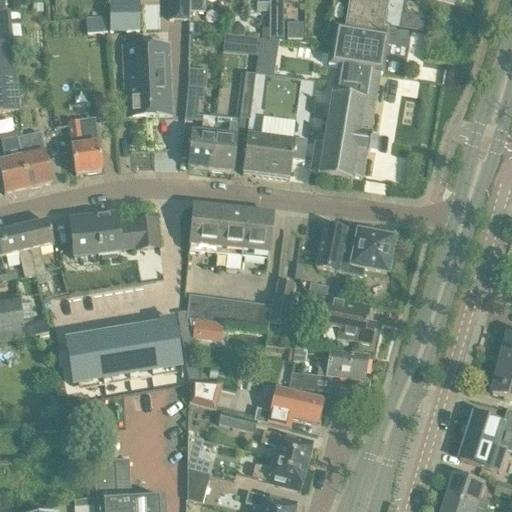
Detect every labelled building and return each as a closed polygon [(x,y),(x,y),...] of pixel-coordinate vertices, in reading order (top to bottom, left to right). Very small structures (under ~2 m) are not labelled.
[(188,0),(168,0),(168,22),(188,23),(188,0)] [(191,15),(205,15),(204,5),(204,0),(191,0),(191,5),(191,15)] [(270,0),(258,0),(259,13),(270,13),(269,42),(271,42),(270,0)] [(270,0),(271,42),(283,43),(283,0),(270,0)] [(335,26),(328,66),(380,74),(382,74),(389,35),(383,34),(388,0),(350,0),(345,28),(335,26)] [(139,3),(128,3),(128,2),(106,2),(106,4),(109,4),(110,36),(139,35),(139,3)] [(0,114),(20,112),(9,12),(5,12),(0,12),(0,114)] [(107,36),(106,19),(85,21),(87,37),(107,36)] [(304,23),(286,23),(286,43),(304,43),(304,23)] [(243,30),(238,25),(230,24),(230,37),(243,38),(243,30)] [(193,35),(202,36),(202,27),(193,26),(193,35)] [(127,38),(127,46),(124,47),(126,117),(145,117),(143,46),(142,46),(142,37),(127,38)] [(238,40),(224,39),(223,55),(237,56),(238,40)] [(282,45),(260,42),(255,77),(278,80),(282,45)] [(170,45),(143,46),(145,117),(172,116),(170,45)] [(318,175),(317,179),(351,185),(352,179),(362,180),(366,154),(369,154),(372,137),(369,136),(380,74),(339,68),(334,98),(332,97),(324,147),(316,146),(311,174),(318,175)] [(246,136),(241,176),(291,182),(293,166),(305,167),(315,84),(273,79),(253,76),(253,79),(246,136)] [(215,138),(210,173),(231,175),(232,175),(236,140),(236,135),(246,136),(253,79),(243,78),(238,122),(230,122),(216,121),(215,138)] [(192,136),(189,171),(210,173),(215,138),(216,121),(215,121),(215,120),(203,119),(203,114),(199,114),(199,101),(203,101),(204,91),(187,89),(187,98),(188,98),(186,122),(198,123),(202,124),(201,137),(192,136)] [(108,101),(94,103),(97,126),(111,124),(108,101)] [(69,125),(76,177),(102,173),(98,144),(84,146),(80,123),(69,125)] [(0,143),(5,162),(0,162),(0,172),(5,195),(28,190),(22,158),(21,158),(17,140),(22,139),(21,134),(16,135),(15,134),(0,137),(0,143)] [(53,184),(46,153),(44,153),(40,135),(17,140),(21,158),(22,158),(28,190),(53,184)] [(189,246),(215,249),(219,211),(193,208),(189,246)] [(215,249),(241,252),(245,213),(219,211),(215,249)] [(271,216),(245,213),(241,252),(267,255),(271,216)] [(70,222),(75,260),(122,255),(121,251),(137,249),(138,251),(162,248),(158,220),(134,223),(134,225),(119,227),(118,216),(70,222)] [(49,223),(24,229),(36,278),(44,276),(38,250),(54,246),(49,223)] [(324,228),(316,270),(363,279),(364,271),(387,276),(393,242),(357,235),(357,236),(345,234),(346,233),(324,228)] [(24,229),(0,234),(0,251),(2,259),(18,255),(24,281),(36,278),(24,229)] [(15,273),(5,276),(7,285),(18,283),(15,273)] [(286,327),(294,285),(279,282),(271,324),(286,327)] [(17,297),(0,300),(0,342),(25,338),(17,297)] [(197,322),(200,322),(204,299),(190,297),(187,321),(197,322)] [(200,322),(214,324),(217,301),(204,299),(200,322)] [(222,326),(227,326),(231,303),(217,301),(214,324),(222,326)] [(370,309),(328,301),(323,329),(337,332),(335,344),(348,347),(349,343),(373,347),(377,325),(367,323),(370,309)] [(227,326),(241,328),(244,305),(231,303),(227,326)] [(241,328),(254,330),(258,307),(244,305),(241,328)] [(254,330),(268,332),(271,309),(258,307),(254,330)] [(197,383),(187,321),(186,315),(176,316),(187,382),(189,382),(197,383)] [(197,322),(194,341),(220,344),(222,326),(214,324),(200,322),(197,322)] [(174,331),(66,349),(72,387),(180,370),(174,331)] [(511,338),(510,338),(501,370),(511,372),(511,338)] [(305,367),(306,353),(294,351),(292,365),(305,367)] [(317,378),(362,383),(364,383),(366,361),(330,357),(329,368),(318,367),(317,378)] [(511,372),(501,370),(493,396),(511,401),(511,372)] [(288,391),(312,393),(313,378),(291,376),(288,391)] [(215,413),(222,387),(189,385),(189,407),(215,413)] [(273,403),(276,404),(273,415),(263,412),(256,411),(253,422),(290,431),(293,421),(317,427),(323,404),(295,396),(294,398),(276,393),(273,403)] [(80,417),(78,399),(60,402),(62,420),(80,417)] [(253,436),(254,426),(256,424),(221,415),(217,428),(253,436)] [(475,417),(468,440),(498,450),(505,427),(475,417)] [(277,449),(275,460),(307,468),(312,446),(264,434),(261,445),(277,449)] [(188,438),(187,470),(210,476),(214,464),(198,460),(203,442),(188,438)] [(468,440),(460,463),(491,473),(502,476),(509,453),(498,450),(468,440)] [(252,480),(300,492),(307,468),(275,460),(272,471),(255,467),(252,480)] [(165,511),(165,501),(129,500),(128,463),(93,464),(95,511),(165,511)] [(186,503),(187,503),(202,507),(210,476),(187,470),(186,503)] [(456,479),(449,501),(478,511),(485,488),(456,479)] [(511,501),(511,487),(499,484),(495,496),(511,501)] [(262,510),(260,511),(295,511),(296,507),(248,495),(245,505),(262,510)] [(74,509),(74,511),(93,511),(93,508),(94,508),(94,501),(74,503),(75,509),(74,509)] [(442,511),(443,511),(481,511),(478,511),(449,501),(448,502),(444,503),(442,511)]
